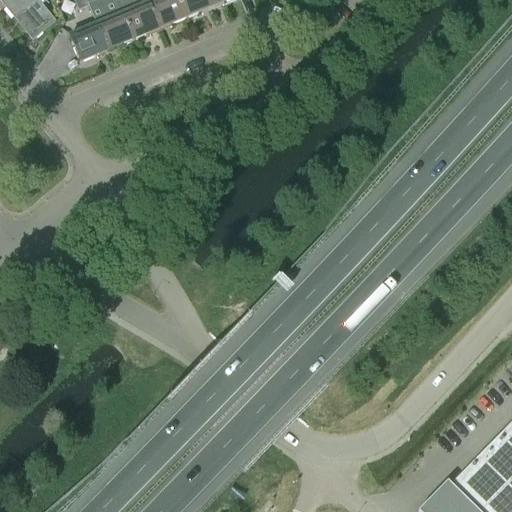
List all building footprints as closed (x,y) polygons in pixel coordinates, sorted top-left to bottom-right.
[(0,0),(0,4),(13,20),(36,1),(35,0),(0,0)] [(37,0),(36,1),(13,20),(32,43),(55,24),(39,3),(42,0),(43,0),(46,3),(49,0),(37,0)] [(88,8),(84,0),(72,0),(77,13),(88,8)] [(84,0),(88,8),(98,4),(96,0),(84,0)] [(158,0),(148,5),(159,32),(185,21),(176,0),(158,0)] [(176,0),(185,21),(212,10),(207,0),(176,0)] [(207,0),(212,10),(235,0),(207,0)] [(159,32),(148,5),(122,16),(133,43),(159,32)] [(122,16),(95,27),(107,54),(133,43),(122,16)] [(107,54),(95,27),(69,38),(80,65),(107,54)] [(511,511),(511,424),(449,489),(446,486),(420,511),(511,511)]
